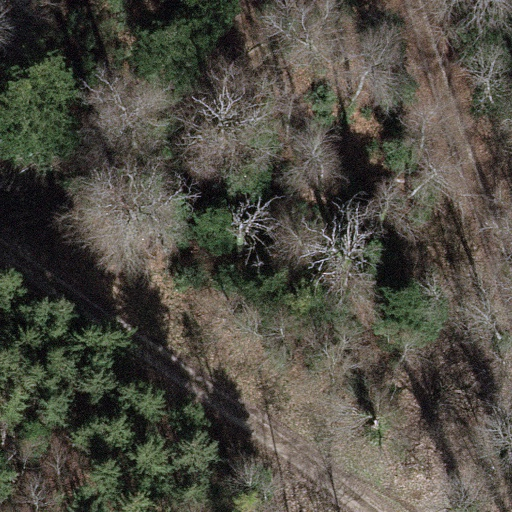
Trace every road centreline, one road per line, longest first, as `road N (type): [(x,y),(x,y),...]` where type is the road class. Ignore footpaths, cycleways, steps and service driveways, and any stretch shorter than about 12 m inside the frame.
road 1 (track): [(363,511),(314,467),(0,259)]
road 2 (track): [(416,0),(511,295)]
